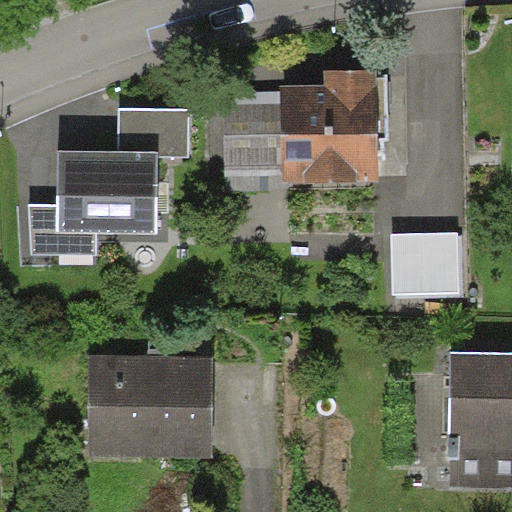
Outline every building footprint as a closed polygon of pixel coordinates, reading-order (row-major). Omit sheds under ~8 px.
[(321,97),(279,98),(282,195),(382,192),(379,81),(320,82),(321,97)] [(117,159),(41,161),(43,245),(153,243),(152,170),(189,169),(188,113),(116,115),(117,159)] [(398,299),(465,299),(465,241),(398,242),(398,299)] [(214,361),(87,359),(86,466),(213,468),(214,361)] [(511,362),(451,362),(449,462),(511,462),(511,362)]
